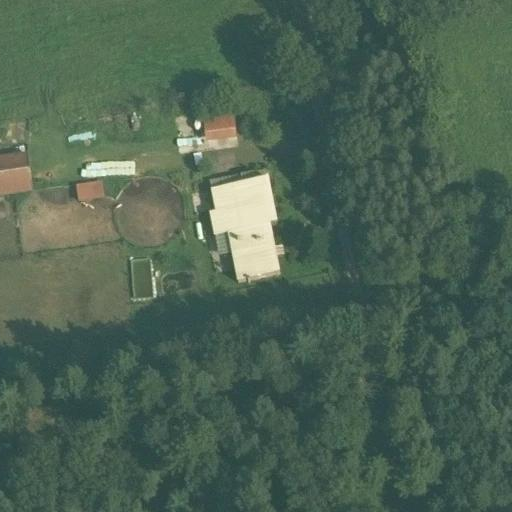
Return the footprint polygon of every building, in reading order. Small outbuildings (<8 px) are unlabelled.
[(229,105),(197,114),(200,140),(241,139),(229,105)] [(0,233),(8,232),(0,214),(0,203),(49,191),(36,147),(0,154),(0,233)] [(275,174),(202,191),(208,228),(229,237),(239,290),(286,280),(285,236),(275,174)] [(108,182),(82,185),(84,203),(110,200),(108,182)] [(134,260),(136,301),(156,300),(154,259),(134,260)]
